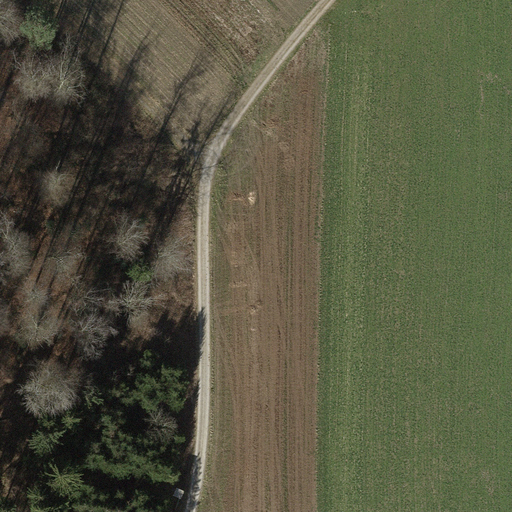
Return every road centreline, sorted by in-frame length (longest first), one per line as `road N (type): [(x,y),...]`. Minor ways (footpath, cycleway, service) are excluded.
road 1 (track): [(206,170),(199,460),(188,511)]
road 2 (track): [(41,0),(206,170)]
road 3 (track): [(328,0),(254,86),(206,170)]
